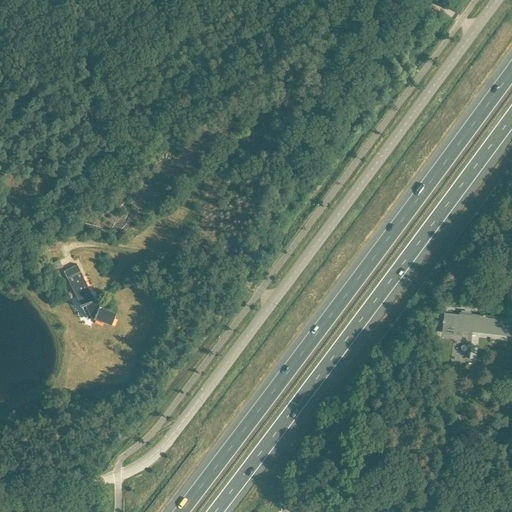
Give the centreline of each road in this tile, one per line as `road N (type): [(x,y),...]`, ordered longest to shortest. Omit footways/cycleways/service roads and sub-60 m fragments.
road 1 (unclassified): [(89,484),(162,447),(496,0)]
road 2 (motorway): [(511,72),(181,511)]
road 3 (motorway): [(214,511),(511,116)]
